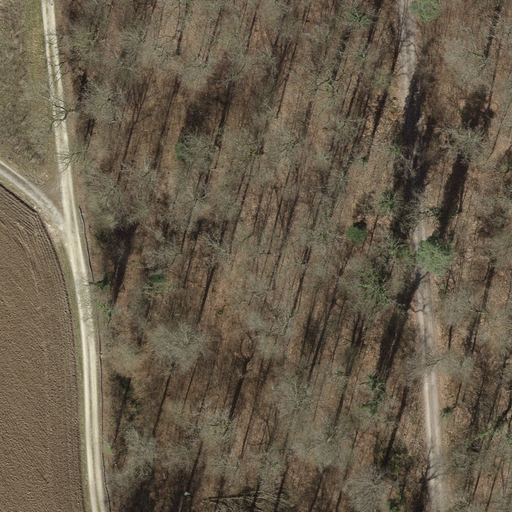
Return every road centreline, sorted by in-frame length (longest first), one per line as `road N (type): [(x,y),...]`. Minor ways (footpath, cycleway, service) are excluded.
road 1 (track): [(101,511),(84,265),(62,212),(47,0)]
road 2 (track): [(439,511),(404,0)]
